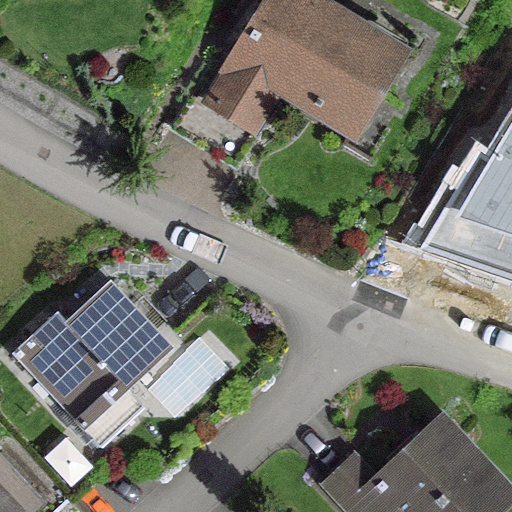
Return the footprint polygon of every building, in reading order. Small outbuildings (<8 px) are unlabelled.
[(189,128),(186,133),(229,158),(247,129),(250,131),(276,88),(351,134),(398,56),(306,0),(267,0),(231,60),(214,50),(172,118),(189,128)] [(511,125),(460,211),(447,209),(426,248),(511,277),(511,125)] [(124,391),(169,349),(106,282),(53,331),(45,322),(8,355),(95,449),(139,408),(124,391)] [(489,511),(505,498),(436,425),(372,486),(349,462),(324,485),(349,511),(380,511),(387,506),(393,511),(489,511)] [(0,511),(30,511),(39,504),(0,460),(0,511)]
